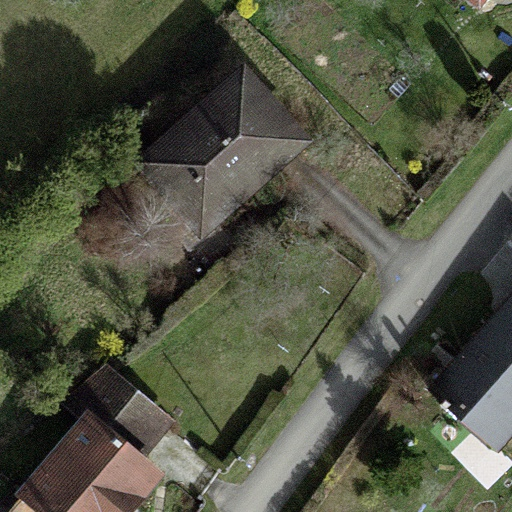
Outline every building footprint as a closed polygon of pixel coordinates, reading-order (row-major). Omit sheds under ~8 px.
[(201,117),(144,167),(173,200),(201,230),(301,140),(242,72),(196,112),(201,117)] [(127,165),(165,207),(173,200),(144,167),(136,158),(127,165)] [(111,178),(149,221),(165,207),(127,165),(111,178)] [(511,298),(431,391),(493,445),(511,423),(511,298)] [(26,496),(11,511),(123,511),(157,472),(137,455),(167,419),(102,364),(61,399),(84,418),(21,492),(26,496)]
